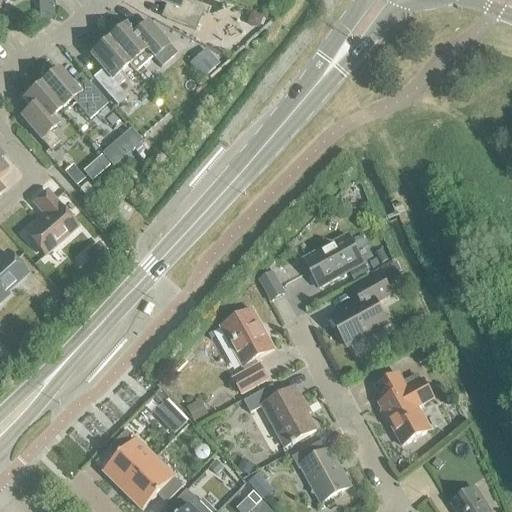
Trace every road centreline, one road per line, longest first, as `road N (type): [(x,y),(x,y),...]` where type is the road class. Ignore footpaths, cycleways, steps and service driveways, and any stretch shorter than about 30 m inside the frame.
road 1 (tertiary): [(0,429),(152,270),(383,0)]
road 2 (residential): [(0,79),(107,0)]
